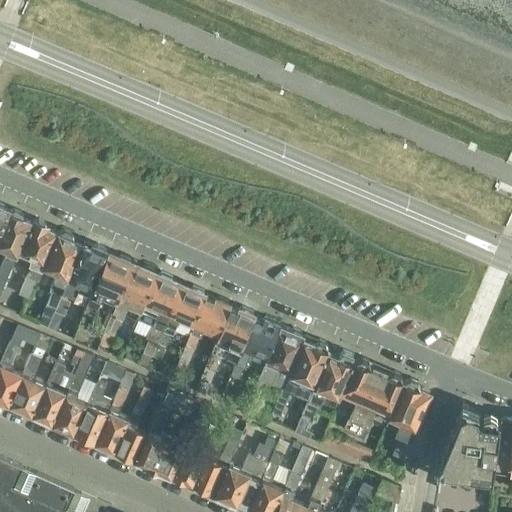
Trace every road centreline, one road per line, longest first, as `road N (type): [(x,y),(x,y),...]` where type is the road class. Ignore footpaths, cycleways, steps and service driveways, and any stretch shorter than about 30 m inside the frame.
road 1 (secondary): [(511,258),(0,40)]
road 2 (residential): [(0,180),(454,377)]
road 3 (unknown): [(0,295),(417,480)]
road 4 (residential): [(170,511),(0,434)]
road 5 (residential): [(454,377),(422,453),(413,511)]
